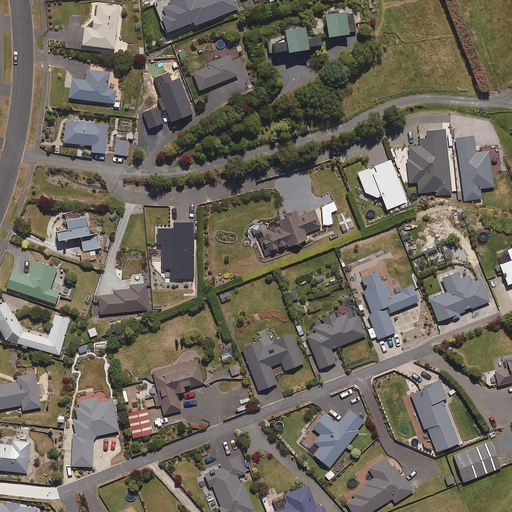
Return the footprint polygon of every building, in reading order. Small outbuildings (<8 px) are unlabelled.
[(194,26),(237,9),(233,0),(172,0),(155,7),(166,33),(193,23),(194,26)] [(113,50),(119,7),(97,4),(95,14),(93,14),(91,29),(84,28),(82,46),(113,50)] [(327,38),(348,35),(345,13),(324,15),(327,38)] [(273,53),(287,51),(287,54),(308,50),(308,48),(321,46),(319,37),(306,39),(304,28),(283,32),(285,42),(272,45),(273,53)] [(199,91),(238,76),(231,59),(230,55),(214,61),(208,63),(209,67),(192,73),(199,91)] [(118,107),(119,101),(114,101),(115,91),(107,90),(109,73),(87,70),(86,81),(71,79),(68,99),(112,104),(112,106),(118,107)] [(78,122),(79,116),(66,115),(63,143),(91,146),(91,153),(104,154),(107,125),(78,122)] [(452,194),(445,136),(445,130),(425,132),(426,139),(420,140),(420,146),(408,147),(409,160),(406,160),(409,183),(417,182),(418,193),(435,192),(436,196),(452,194)] [(489,151),(475,152),(473,137),(455,139),(463,201),(481,199),(480,189),(493,187),(489,151)] [(126,156),(128,141),(116,140),(114,155),(126,156)] [(386,210),(407,202),(390,161),(357,174),(366,196),(377,198),(381,196),(386,210)] [(330,213),(337,210),(334,203),(321,209),(323,226),(331,225),(330,213)] [(260,231),(262,239),(258,240),(264,256),(307,240),(304,233),(320,228),(314,210),(297,216),(296,211),(284,216),(285,219),(286,222),(260,231)] [(96,259),(94,249),(99,249),(96,234),(88,236),(85,218),(65,221),(67,231),(56,233),(58,241),(80,238),(82,251),(87,251),(89,261),(96,259)] [(194,281),(192,224),(173,224),(173,229),(156,230),(157,245),(161,245),(162,269),(170,268),(170,279),(180,279),(180,281),(194,281)] [(511,260),(500,265),(507,286),(511,283),(511,260)] [(50,289),(56,269),(34,262),(28,278),(12,272),(6,288),(54,305),(58,292),(50,289)] [(429,299),(438,322),(448,318),(449,321),(462,316),(460,313),(489,302),(480,280),(471,283),(469,276),(460,280),(456,271),(440,278),(446,293),(429,299)] [(385,282),(381,284),(376,272),(360,278),(364,287),(362,288),(371,313),(368,315),(373,328),(367,331),(371,342),(395,333),(388,314),(418,302),(412,286),(400,290),(401,292),(391,296),(385,282)] [(491,290),(497,288),(493,278),(488,280),(491,290)] [(100,315),(147,310),(145,284),(129,286),(129,290),(112,291),(112,295),(98,296),(100,315)] [(221,303),(230,299),(228,292),(218,295),(221,303)] [(48,338),(23,332),(5,302),(0,305),(0,333),(4,341),(59,356),(69,319),(54,315),(48,338)] [(357,316),(349,320),(347,315),(336,319),(333,314),(322,319),(323,323),(313,327),(316,333),(303,338),(310,353),(312,352),(320,370),(336,363),(331,350),(365,336),(357,316)] [(90,338),(97,335),(94,327),(87,330),(90,338)] [(272,345),(262,349),(261,346),(260,342),(241,349),(258,391),(277,384),(270,367),(281,363),(284,371),(303,364),(291,334),(271,342),(272,345)] [(87,351),(85,344),(77,347),(79,354),(87,351)] [(511,357),(503,359),(505,369),(494,371),(498,386),(511,382),(511,357)] [(183,389),(203,384),(197,360),(151,372),(156,392),(153,393),(156,406),(160,405),(163,415),(181,411),(176,394),(184,392),(183,389)] [(0,409),(21,406),(22,411),(40,408),(34,374),(15,377),(16,382),(0,385),(0,409)] [(442,401),(447,399),(440,380),(424,386),(425,389),(402,399),(407,412),(416,409),(424,429),(426,428),(436,453),(459,444),(442,401)] [(76,409),(75,419),(72,419),(71,467),(92,467),(93,438),(119,433),(112,401),(99,404),(98,398),(77,402),(78,408),(76,409)] [(133,439),(152,434),(145,407),(127,411),(133,439)] [(329,468),(365,423),(349,410),(337,425),(323,414),(311,428),(320,435),(314,443),(320,447),(313,456),(329,468)] [(0,471),(27,473),(29,442),(3,440),(3,445),(0,444),(0,471)] [(463,483),(501,468),(490,442),(453,456),(463,483)] [(239,459),(238,456),(219,463),(221,468),(217,469),(208,473),(204,474),(209,487),(211,486),(220,511),(250,511),(253,511),(240,476),(245,474),(239,459)] [(394,466),(391,467),(385,458),(368,469),(374,479),(343,499),(350,511),(371,511),(392,499),(395,503),(413,492),(403,475),(400,477),(394,466)] [(336,475),(331,470),(324,476),(329,482),(336,475)] [(316,508),(307,486),(285,495),(284,493),(270,499),(275,511),(325,511),(323,506),(316,508)] [(18,507),(18,505),(4,503),(4,506),(0,505),(0,511),(37,511),(37,509),(18,507)]
